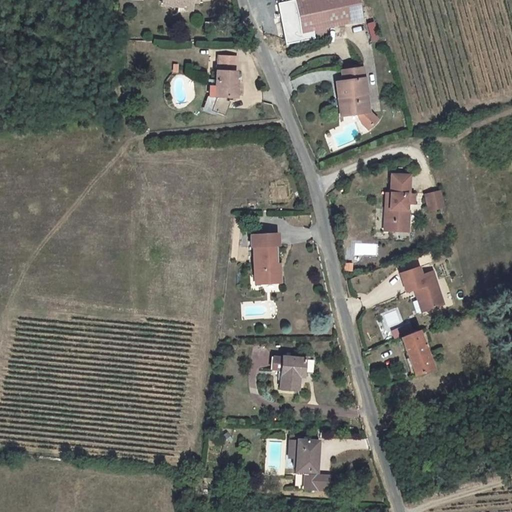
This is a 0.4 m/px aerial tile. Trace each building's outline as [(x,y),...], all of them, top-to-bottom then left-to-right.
[(192,22),(192,14),(192,4),(199,4),(199,0),(166,0),(167,3),(162,3),(161,15),(171,15),(171,17),(184,18),(184,21),(192,22)] [(288,0),(294,32),(306,30),(308,40),(321,38),(319,28),(356,21),(352,0),(288,0)] [(367,23),(371,41),(379,39),(375,20),(367,23)] [(212,93),(208,93),(207,110),(210,110),(210,114),(222,115),(222,111),(232,112),(234,96),(232,95),(234,70),(216,69),(214,84),(213,84),(212,93)] [(329,98),(336,97),(338,115),(348,115),(352,124),(358,130),(367,121),(359,113),(354,69),(334,71),(335,82),(327,83),(329,98)] [(208,93),(204,93),(201,118),(222,119),(222,115),(210,114),(210,110),(207,110),(208,93)] [(336,97),(329,98),(331,116),(338,115),(336,97)] [(381,204),(381,218),(383,221),(385,221),(385,231),(387,231),(389,234),(389,242),(404,243),(405,215),(409,215),(410,206),(404,205),(405,186),(386,186),(386,205),(381,204)] [(435,203),(419,207),(423,222),(439,218),(435,203)] [(381,218),(380,242),(389,242),(389,234),(387,231),(385,231),(385,221),(383,221),(381,218)] [(274,282),(273,263),(276,262),(275,250),(248,252),(249,264),(250,264),(252,302),(273,300),(272,283),(274,282)] [(412,278),(394,285),(400,303),(408,300),(413,299),(421,321),(438,315),(426,282),(415,286),(412,278)] [(413,299),(408,300),(416,323),(421,321),(413,299)] [(411,324),(391,330),(394,338),(414,332),(411,324)] [(396,350),(410,390),(429,383),(414,343),(396,350)] [(310,395),(310,375),(284,375),(284,389),(284,408),(304,408),(304,395),(310,395)] [(304,454),(296,453),(294,472),(302,472),(304,454)] [(324,455),(304,454),(302,472),(300,502),(321,503),(321,491),(324,455)] [(334,491),(321,491),(321,503),(333,504),(334,491)]
